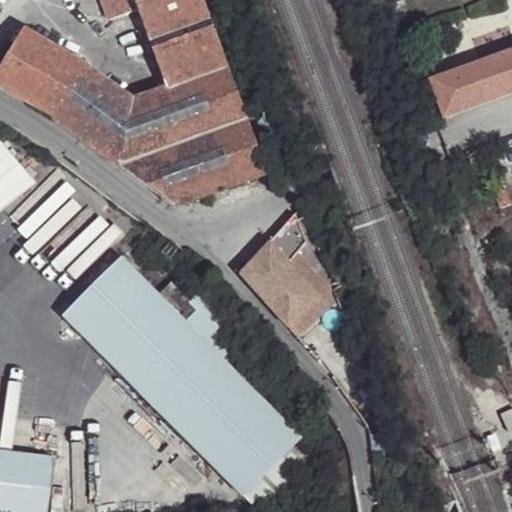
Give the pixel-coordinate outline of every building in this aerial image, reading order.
[(132,0),(136,8),(164,86),(132,99),(83,66),(54,118),(174,206),(209,195),(210,194),(231,186),(263,175),(267,173),(202,0),(132,0)] [(136,8),(132,0),(101,0),(109,19),(136,8)] [(0,74),(0,85),(54,118),(83,66),(26,31),(0,74)] [(511,50),(431,80),(444,116),(511,91),(511,50)] [(0,212),(36,185),(0,139),(0,212)] [(268,189),(263,175),(231,186),(236,200),(268,189)] [(236,200),(231,186),(210,194),(209,195),(212,204),(213,208),(236,200)] [(493,196),(499,212),(510,208),(504,192),(493,196)] [(287,258),(302,243),(303,240),(297,215),(293,213),(282,227),(270,240),(287,258)] [(270,240),(241,274),(287,326),(320,294),(287,258),(270,240)] [(242,495),(299,438),(246,384),(258,374),(242,338),(196,292),(188,299),(170,281),(156,294),(122,260),(65,316),(242,495)] [(325,311),(320,294),(287,326),(296,335),(325,311)] [(453,311),(444,315),(449,331),(459,327),(453,311)] [(511,432),(511,409),(501,414),(510,433),(511,432)] [(253,506),(256,508),(309,454),(302,434),(299,438),(242,495),(253,506)] [(496,435),(489,437),(495,453),(502,451),(496,435)] [(0,511),(45,511),(54,452),(0,443),(0,511)] [(445,478),(443,471),(436,473),(438,480),(445,478)]
